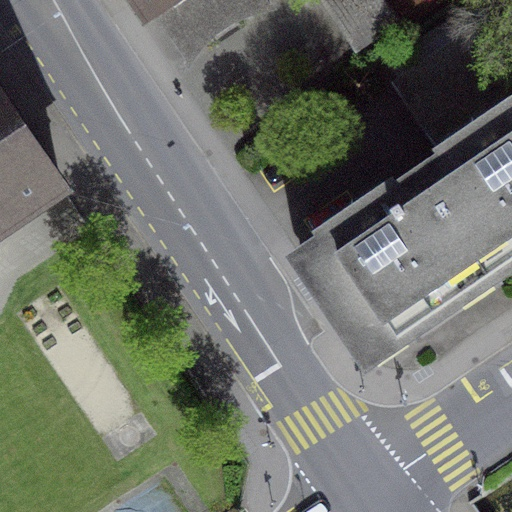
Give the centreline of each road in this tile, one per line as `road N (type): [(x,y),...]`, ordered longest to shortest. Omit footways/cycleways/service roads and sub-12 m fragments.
road 1 (tertiary): [(40,0),(365,489)]
road 2 (tertiary): [(511,400),(365,489)]
